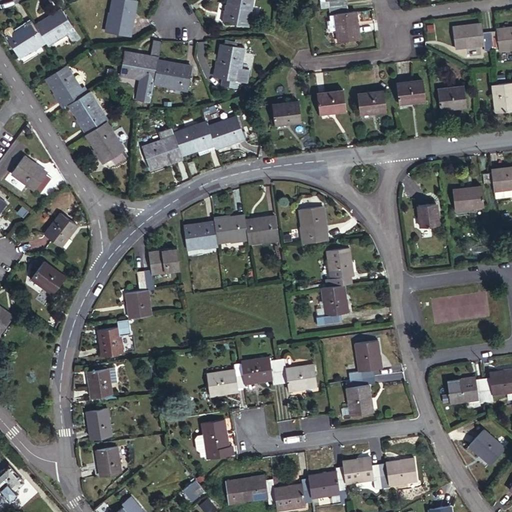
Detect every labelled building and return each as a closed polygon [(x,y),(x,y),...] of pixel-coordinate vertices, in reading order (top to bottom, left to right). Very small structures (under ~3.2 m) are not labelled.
[(113,0),(109,22),(116,23),(115,30),(130,32),(135,0),(113,0)] [(247,26),(251,0),(230,0),(227,16),(233,17),(232,23),(247,26)] [(327,0),(327,1),(320,1),(321,9),(329,8),(348,5),(346,0),(327,0)] [(348,12),(348,5),(329,8),(330,14),(335,14),(337,29),(339,42),(359,39),(355,11),(348,12)] [(46,41),(48,43),(68,31),(64,26),(70,22),(62,9),(36,25),(42,34),(46,41)] [(329,30),(337,29),(335,14),(330,14),(330,19),(327,20),(329,30)] [(36,25),(34,21),(16,32),(8,37),(7,37),(19,55),(39,43),(36,37),(42,34),(36,25)] [(73,28),(70,22),(64,26),(68,31),(73,28)] [(492,49),(490,31),(483,32),(482,23),(453,26),(456,46),(484,43),(485,50),(492,49)] [(5,31),(8,37),(16,32),(13,27),(10,25),(8,25),(6,27),(5,29),(5,31)] [(496,30),(490,31),(492,49),(511,47),(511,27),(496,29),(496,30)] [(48,43),(49,46),(67,35),(73,44),(81,40),(73,28),(68,31),(48,43)] [(46,41),(42,34),(36,37),(39,43),(41,45),(46,41)] [(139,99),(151,101),(154,82),(159,59),(162,43),(153,41),(150,56),(125,51),(121,73),(144,77),(143,82),(142,82),(139,99)] [(238,80),(240,67),(244,47),(222,43),(217,70),(223,71),(222,78),(223,78),(222,85),(236,87),(238,80)] [(156,73),(154,82),(182,87),(183,80),(189,82),(192,66),(159,59),(156,73)] [(84,94),(65,65),(62,67),(46,77),(61,101),(66,97),(70,103),(84,94)] [(247,68),(240,67),(238,80),(245,81),(247,68)] [(106,68),(106,76),(113,77),(114,69),(106,68)] [(426,100),(423,79),(397,82),(399,103),(426,100)] [(511,110),(511,81),(497,83),(493,83),(496,112),(511,110)] [(466,106),(464,86),(438,88),(440,109),(466,106)] [(346,110),(344,89),(317,93),(320,113),(346,110)] [(386,110),(384,90),(358,93),(360,113),(386,110)] [(106,121),(107,120),(89,91),(84,94),(70,103),(85,126),(90,123),(93,129),(106,121)] [(61,101),(65,106),(70,103),(66,97),(61,101)] [(301,120),(299,101),(272,104),(274,123),(301,120)] [(215,143),(216,147),(239,139),(237,133),(242,131),(237,115),(209,125),(213,136),(215,143)] [(88,132),(86,133),(102,157),(107,154),(110,159),(111,159),(115,165),(126,157),(122,152),(124,150),(106,121),(93,129),(88,132)] [(209,125),(208,121),(174,133),(180,151),(182,154),(208,145),(206,139),(213,136),(209,125)] [(85,126),(88,132),(93,129),(90,123),(85,126)] [(162,140),(143,146),(150,167),(176,158),(174,153),(180,151),(174,133),(172,127),(159,131),(162,140)] [(208,145),(215,143),(213,136),(206,139),(208,145)] [(107,154),(102,157),(105,162),(110,159),(107,154)] [(41,192),(52,177),(46,173),(47,173),(24,156),(12,171),(35,189),(36,188),(41,192)] [(511,166),(492,169),(492,172),(494,182),(495,190),(511,187),(511,166)] [(494,182),(492,172),(483,174),(484,176),(485,183),(494,182)] [(484,205),(482,185),(453,188),(455,209),(484,205)] [(511,188),(495,190),(496,197),(511,195),(511,188)] [(438,224),(436,203),(419,205),(421,226),(438,224)] [(326,240),(322,206),(300,208),(304,243),(326,240)] [(62,244),(68,237),(77,224),(61,212),(45,233),(61,245),(62,244)] [(245,220),(245,215),(230,217),(229,214),(214,215),(215,221),(218,241),(247,237),(245,220)] [(247,237),(248,242),(279,238),(276,216),(245,220),(247,237)] [(184,226),(187,248),(218,244),(218,241),(215,221),(184,226)] [(72,240),(68,237),(62,244),(66,247),(72,240)] [(344,283),(351,282),(350,275),(353,275),(349,247),(327,250),(331,278),(326,279),(327,286),(344,283)] [(151,269),(144,271),(147,289),(153,288),(151,272),(180,269),(177,249),(149,253),(151,269)] [(53,293),(65,276),(44,260),(32,277),(53,293)] [(129,317),(150,315),(147,289),(144,271),(137,271),(139,290),(126,292),(129,317)] [(327,286),(322,287),(324,300),(326,314),(317,316),(316,316),(318,323),(341,320),(340,313),(348,312),(344,283),(327,286)] [(431,297),(434,323),(489,316),(486,290),(431,297)] [(316,308),(317,316),(326,314),(324,300),(320,301),(320,308),(316,308)] [(0,327),(3,330),(12,317),(0,307),(0,327)] [(127,318),(115,319),(116,326),(118,326),(119,334),(129,333),(127,318)] [(121,351),(119,334),(118,326),(116,326),(98,329),(102,354),(121,351)] [(349,378),(374,375),(373,369),(381,368),(377,340),(355,343),(358,371),(349,372),(349,378)] [(280,383),(277,359),(270,360),(269,357),(241,361),(242,362),(244,383),(272,379),(273,384),(280,383)] [(284,358),(277,359),(280,383),(287,382),(288,390),(316,386),(313,364),(285,368),(284,358)] [(245,387),(244,383),(242,362),(234,363),(235,369),(207,373),(210,395),(237,391),(237,388),(245,387)] [(111,393),(108,368),(88,371),(91,396),(111,393)] [(482,378),(486,402),(493,401),(492,394),(507,392),(511,391),(511,368),(489,372),(490,377),(482,378)] [(375,382),(374,375),(349,378),(350,386),(346,387),(350,415),(372,412),(369,384),(375,382)] [(478,403),(486,402),(482,378),(475,379),(475,377),(448,381),(450,402),(477,399),(478,403)] [(110,434),(106,408),(87,411),(91,437),(110,434)] [(207,457),(233,453),(232,446),(228,446),(224,419),(202,421),(204,433),(199,434),(197,437),(198,448),(201,450),(202,455),(207,454),(207,457)] [(483,429),(470,444),(491,463),(504,448),(483,429)] [(97,449),(98,467),(94,467),(95,475),(100,475),(120,472),(116,446),(97,449)] [(381,488),(378,463),(371,464),(370,457),(342,461),(343,466),(346,482),(373,478),(375,488),(381,488)] [(414,458),(378,463),(381,488),(389,487),(389,483),(417,479),(414,458)] [(0,487),(0,488),(10,499),(13,497),(15,497),(18,494),(18,492),(20,490),(18,487),(26,480),(10,463),(0,471),(0,487)] [(348,502),(346,482),(343,466),(336,467),(336,471),(309,475),(309,477),(312,497),(339,493),(341,503),(348,502)] [(274,487),(273,478),(266,479),(265,475),(226,481),(229,502),(268,497),(269,503),(276,502),(274,487)] [(184,487),(193,498),(205,489),(200,482),(195,477),(184,487)] [(312,501),(312,497),(309,477),(302,478),(302,483),(274,487),(276,502),(278,510),(306,506),(305,502),(312,501)] [(145,511),(131,495),(122,503),(124,506),(117,511),(145,511)] [(204,511),(211,504),(206,498),(198,504),(204,511)] [(105,502),(95,510),(96,511),(106,511),(111,509),(105,502)]
